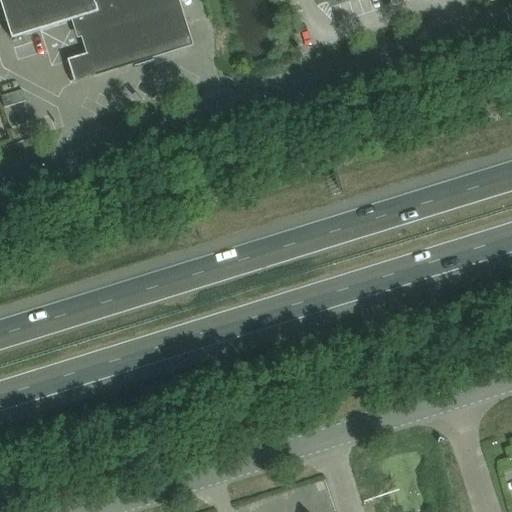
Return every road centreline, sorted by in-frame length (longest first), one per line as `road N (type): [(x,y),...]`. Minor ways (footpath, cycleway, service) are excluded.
road 1 (residential): [(0,176),(511,15)]
road 2 (motorway): [(511,176),(0,335)]
road 3 (motorway): [(0,394),(511,235)]
road 4 (unclassified): [(90,511),(511,380)]
